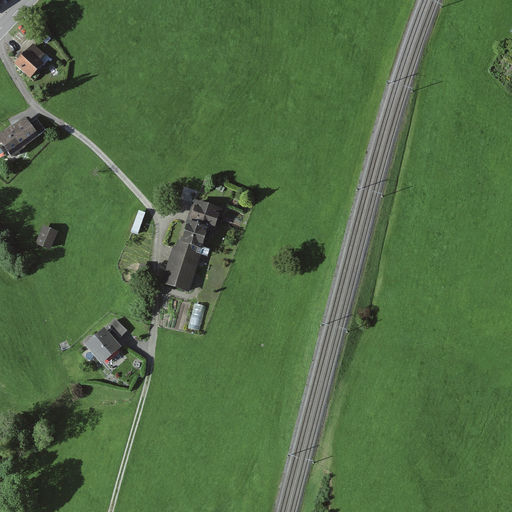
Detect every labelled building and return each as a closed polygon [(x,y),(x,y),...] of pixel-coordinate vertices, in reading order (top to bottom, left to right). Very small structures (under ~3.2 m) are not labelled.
[(45,57),(34,46),(16,64),(31,80),(42,69),(38,64),(45,57)] [(24,119),(0,135),(0,143),(9,157),(45,133),(36,121),(29,126),(24,119)] [(223,211),(195,202),(183,243),(180,242),(179,246),(175,244),(163,285),(190,293),(201,256),(198,255),(200,250),(203,251),(209,231),(216,233),(223,211)] [(58,234),(44,228),(37,246),(50,252),(58,234)] [(128,331),(116,320),(109,328),(122,339),(128,331)] [(121,349),(105,329),(85,345),(101,365),(121,349)]
